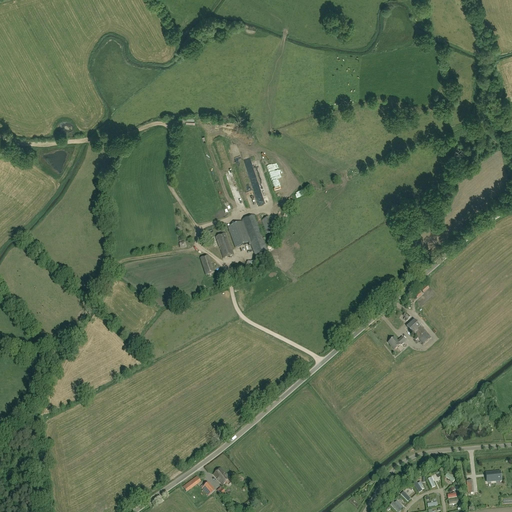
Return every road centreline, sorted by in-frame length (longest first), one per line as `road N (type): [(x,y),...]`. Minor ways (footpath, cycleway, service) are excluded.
road 1 (unclassified): [(132,511),(264,412),(476,229),(511,209)]
road 2 (track): [(198,246),(168,177),(172,134),(165,124),(49,144),(0,136)]
road 3 (track): [(0,426),(117,263),(198,246)]
road 4 (track): [(322,363),(244,319),(222,263),(198,246)]
road 5 (unclassified): [(364,511),(384,479),(414,455),(511,445)]
